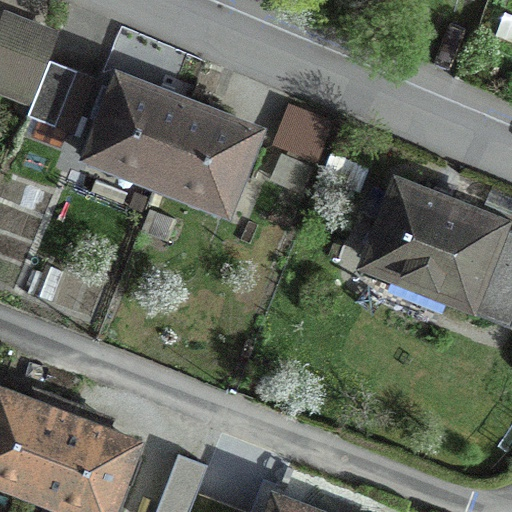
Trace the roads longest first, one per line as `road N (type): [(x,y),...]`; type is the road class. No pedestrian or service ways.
road 1 (residential): [(0,326),(485,511)]
road 2 (residential): [(511,155),(136,0)]
